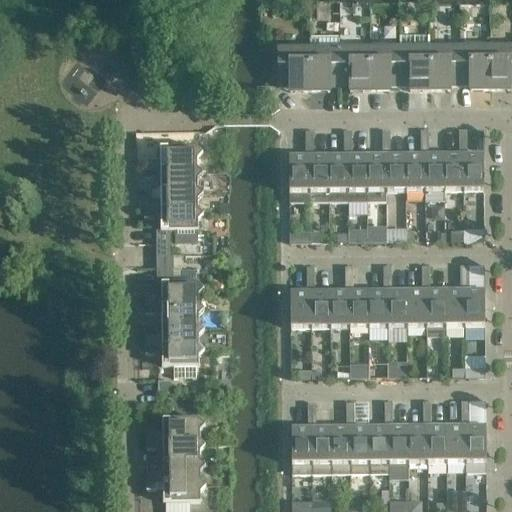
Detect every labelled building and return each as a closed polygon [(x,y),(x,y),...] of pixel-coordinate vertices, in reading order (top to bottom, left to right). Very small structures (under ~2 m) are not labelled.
[(511,87),(511,43),(490,44),(490,92),(510,92),(510,87),(511,87)] [(460,88),(460,44),(430,45),(430,93),(450,93),(450,88),(460,88)] [(490,92),(490,44),(460,44),(460,88),(470,88),(470,92),(490,92)] [(310,94),(310,46),(280,46),(280,45),(279,45),(279,62),(277,62),(277,90),(290,89),(290,94),(310,94)] [(340,89),(340,45),(310,46),(310,94),(330,94),(330,89),(340,89)] [(370,93),(370,45),(340,45),(340,89),(350,89),(350,94),(370,93)] [(400,88),(400,45),(370,45),(370,93),(390,93),(390,89),(400,88)] [(430,93),(430,45),(400,45),(400,88),(410,88),(410,93),(430,93)] [(467,144),(467,132),(459,132),(459,144),(467,144)] [(352,145),(352,133),(344,133),(344,145),(352,145)] [(390,145),(390,133),(382,133),(382,145),(390,145)] [(429,145),(429,133),(421,133),(421,145),(429,145)] [(314,146),(313,134),(306,134),(306,146),(314,146)] [(467,156),(467,144),(459,144),(459,156),(463,156),(467,156)] [(352,157),(352,145),(344,145),(344,157),(348,157),(352,157)] [(391,157),(390,145),(382,145),(383,157),(387,157),(391,157)] [(429,157),(429,145),(421,145),(421,157),(425,157),(429,157)] [(314,158),(314,146),(306,146),(306,158),(310,158),(314,158)] [(198,161),(203,155),(198,150),(198,149),(160,149),(160,166),(157,166),(152,161),(144,162),(144,171),(198,170),(198,161)] [(463,156),(459,156),(444,157),(444,195),(464,194),(463,156)] [(484,156),(467,156),(463,156),(464,194),(484,194),(484,156)] [(348,157),(344,157),(329,158),(329,206),(349,205),(348,157)] [(367,157),(352,157),(348,157),(349,205),(368,205),(367,157)] [(387,157),(383,157),(367,157),(368,205),(387,205),(387,195),(387,157)] [(406,157),(391,157),(387,157),(387,195),(406,195),(406,157)] [(425,157),(421,157),(406,157),(406,195),(425,195),(425,157)] [(444,157),(429,157),(425,157),(425,195),(444,195),(444,157)] [(310,158),(306,158),(289,158),(290,206),(310,206),(310,158)] [(329,158),(314,158),(310,158),(310,206),(329,206),(329,158)] [(198,181),(203,176),(198,170),(144,171),(144,180),(153,180),(157,175),(160,175),(161,191),(198,191),(198,181)] [(198,202),(204,196),(198,191),(161,191),(161,207),(158,207),(153,202),(144,202),(144,212),(198,211),(198,202)] [(198,222),(204,217),(198,211),(144,212),(144,221),(153,221),(158,216),(161,216),(161,233),(180,233),(196,233),(198,233),(198,222)] [(467,230),(466,241),(487,241),(487,230),(467,230)] [(390,231),(390,242),(407,242),(406,231),(390,231)] [(196,245),(196,233),(180,233),(180,245),(196,245)] [(171,259),(171,246),(160,246),(160,259),(171,259)] [(171,272),(171,259),(160,259),(161,272),(171,272)] [(468,280),(468,268),(460,268),(460,280),(468,280)] [(353,281),(353,269),(345,269),(345,281),(353,281)] [(392,281),(391,269),(384,269),(384,281),(392,281)] [(430,281),(430,269),(422,269),(422,281),(430,281)] [(315,282),(315,270),(307,270),(307,282),(315,282)] [(196,285),(196,272),(180,273),(180,285),(196,285)] [(468,292),(468,280),(460,280),(461,292),(465,292),(468,292)] [(353,293),(353,281),(345,281),(345,293),(349,293),(353,293)] [(392,293),(392,281),(384,281),(384,293),(388,293),(392,293)] [(430,293),(430,281),(422,281),(422,293),(426,293),(430,293)] [(315,294),(315,282),(307,282),(307,294),(311,294),(315,294)] [(199,297),(204,291),(199,286),(199,285),(196,285),(180,285),(161,285),(162,302),(159,302),(154,297),(145,298),(145,307),(199,306),(199,297)] [(445,292),(430,293),(426,293),(426,331),(427,340),(446,340),(446,330),(445,292)] [(465,292),(461,292),(445,292),(446,330),(465,330),(465,292)] [(485,292),(468,292),(465,292),(465,330),(485,330),(485,292)] [(330,293),(315,294),(311,294),(311,332),(330,331),(330,293)] [(349,293),(345,293),(330,293),(330,331),(350,331),(349,293)] [(369,293),(353,293),(349,293),(350,331),(369,331),(369,293)] [(388,293),(384,293),(369,293),(369,331),(388,331),(388,293)] [(407,293),(392,293),(388,293),(388,331),(407,331),(407,293)] [(426,293),(422,293),(407,293),(407,331),(426,331),(426,293)] [(311,294),(307,294),(291,294),(291,332),(311,332),(311,294)] [(199,317),(205,312),(199,306),(145,307),(145,316),(154,316),(159,311),(162,311),(162,327),(199,327),(199,317)] [(199,338),(205,332),(199,327),(162,327),(162,343),(159,343),(154,338),(145,338),(146,348),(199,347),(199,338)] [(199,358),(205,353),(199,347),(146,348),(146,357),(154,357),(159,352),(162,352),(162,369),(199,369),(199,358)] [(488,379),(489,356),(467,355),(467,378),(488,379)] [(431,416),(431,404),(423,404),(423,416),(431,416)] [(470,416),(469,404),(462,404),(462,416),(470,416)] [(316,417),(316,405),(308,405),(308,417),(316,417)] [(354,417),(354,405),(346,405),(346,417),(354,417)] [(393,417),(393,405),(385,405),(385,417),(393,417)] [(431,428),(431,416),(423,416),(423,428),(427,428),(431,428)] [(470,428),(470,416),(462,416),(462,428),(466,428),(470,428)] [(316,429),(316,417),(308,417),(308,429),(312,429),(316,429)] [(354,429),(354,417),(346,417),(347,429),(351,429),(354,429)] [(393,429),(393,417),(385,417),(385,429),(389,429),(393,429)] [(200,433),(206,427),(200,422),(200,421),(163,421),(163,438),(160,438),(155,433),(146,433),(146,443),(200,442),(200,433)] [(427,428),(423,428),(408,429),(408,467),(428,466),(427,428)] [(447,428),(431,428),(427,428),(428,466),(447,466),(447,428)] [(466,428),(462,428),(447,428),(447,466),(466,466),(466,428)] [(486,428),(470,428),(466,428),(466,466),(486,466),(486,428)] [(312,429),(308,429),(292,430),(292,478),(313,478),(312,429)] [(331,429),(316,429),(312,429),(313,478),(332,477),(331,429)] [(351,429),(347,429),(331,429),(332,477),(351,477),(351,467),(351,429)] [(370,429),(354,429),(351,429),(351,467),(370,467),(370,429)] [(389,429),(385,429),(370,429),(370,467),(389,467),(389,429)] [(408,429),(393,429),(389,429),(389,467),(408,467),(408,429)] [(200,453),(206,448),(200,442),(146,443),(147,452),(155,452),(160,447),(163,447),(163,463),(200,463),(200,453)] [(200,474),(206,468),(200,463),(163,463),(163,479),(160,479),(155,474),(147,474),(147,483),(200,483),(200,474)] [(201,494),(206,489),(200,483),(147,483),(147,493),(155,493),(160,488),(163,488),(163,505),(201,505),(201,494)]
